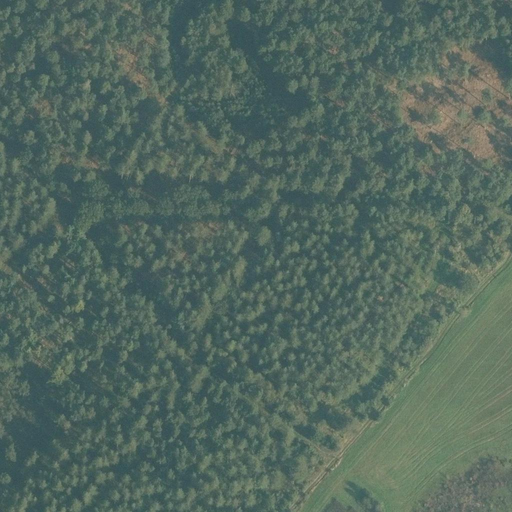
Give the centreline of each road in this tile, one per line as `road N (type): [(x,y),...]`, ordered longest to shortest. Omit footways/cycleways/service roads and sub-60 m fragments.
road 1 (track): [(0,144),(61,209),(490,210),(511,217)]
road 2 (track): [(291,511),(511,253)]
road 3 (track): [(245,0),(70,210)]
